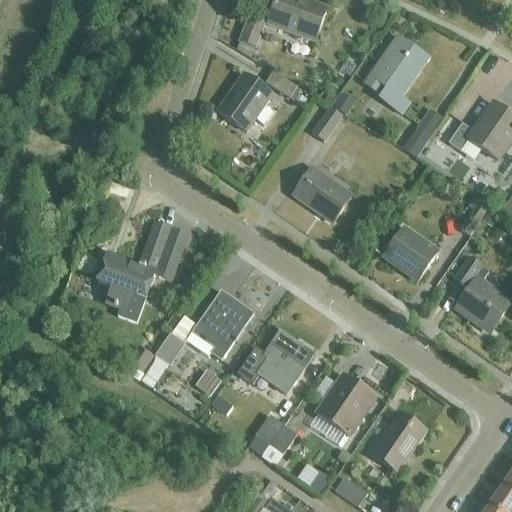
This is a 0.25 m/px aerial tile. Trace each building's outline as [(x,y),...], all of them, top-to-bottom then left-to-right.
[(277,0),(268,28),(315,44),(326,11),(306,4),(305,8),(281,0),(277,0)] [(239,44),(255,49),(264,24),(248,18),(239,44)] [(365,88),(377,97),(403,118),(412,107),(402,99),(427,64),(397,42),(365,88)] [(283,69),(299,80),(306,69),(290,58),(283,69)] [(266,85),(290,100),(297,90),(272,75),(266,85)] [(218,114),(246,134),(272,97),(243,77),(218,114)] [(336,82),(322,106),(330,111),(344,87),(336,82)] [(511,120),(493,107),(474,135),(462,127),(447,147),(460,156),(468,144),(497,164),(511,143),(511,120)] [(342,121),(331,113),(329,112),(312,136),(324,145),(328,140),(342,121)] [(403,152),(416,161),(430,141),(417,132),(403,152)] [(294,199),(333,226),(351,201),(312,173),(294,199)] [(511,198),(502,215),(511,221),(511,198)] [(461,232),(470,239),(491,210),(491,209),(476,199),(469,209),(474,213),(461,232)] [(490,212),(486,219),(495,224),(499,217),(490,212)] [(106,305),(120,310),(117,319),(135,326),(143,301),(152,277),(167,283),(183,239),(153,228),(137,270),(106,259),(97,284),(112,289),(106,305)] [(384,261),(418,285),(438,257),(404,232),(384,261)] [(457,312),(491,335),(511,307),(482,286),(488,277),(470,264),(457,284),(467,291),(468,289),(471,291),(457,312)] [(212,358),(221,365),(254,319),(222,295),(192,336),(215,353),(212,358)] [(183,346),(196,328),(184,320),(172,338),(171,337),(155,359),(170,370),(186,348),(183,346)] [(259,379),(287,398),(314,359),(304,353),(304,352),(281,336),(265,360),(270,363),(259,379)] [(156,361),(141,384),(152,392),(167,369),(156,361)] [(195,390),(210,400),(221,384),(206,374),(195,390)] [(316,418),(348,441),(376,402),(343,379),(316,418)] [(216,407),(233,412),(236,402),(219,397),(216,407)] [(372,459),(397,477),(426,436),(400,418),(372,459)] [(257,441),(270,450),(284,430),(270,421),(257,441)] [(284,431),(271,450),(284,459),(298,440),(284,431)] [(323,473),(313,486),(325,495),(335,482),(323,473)] [(511,474),(502,489),(511,495),(511,474)] [(334,495),(357,511),(366,498),(343,482),(334,495)] [(511,511),(511,495),(502,489),(487,510),(490,511),(511,511)] [(284,511),(272,503),(267,511),(258,504),(252,511),(284,511)]
